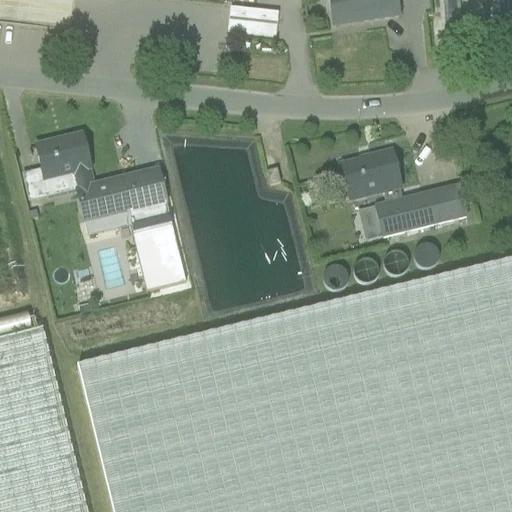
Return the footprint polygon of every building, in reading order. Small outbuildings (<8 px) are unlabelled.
[(329,0),(333,29),(335,29),(334,26),(363,22),(363,24),(398,19),(395,0),(329,0)] [(277,16),(229,11),(227,35),(275,40),(277,16)] [(175,242),(172,230),(165,204),(158,174),(92,190),(87,172),(90,171),(82,138),(35,149),(43,182),(72,175),(84,225),(126,214),(132,240),(135,252),(175,242)] [(399,192),(390,154),(369,159),(370,162),(361,165),(361,163),(341,168),(350,205),(381,196),(384,208),(376,210),(383,241),(313,257),(315,267),(468,230),(466,220),(459,189),(401,203),(398,192),(399,192)] [(266,174),(269,188),(280,186),(276,172),(266,174)] [(511,511),(511,265),(74,372),(108,511),(511,511)] [(88,307),(77,310),(79,318),(91,315),(88,307)] [(0,342),(0,511),(85,511),(42,332),(0,342)]
